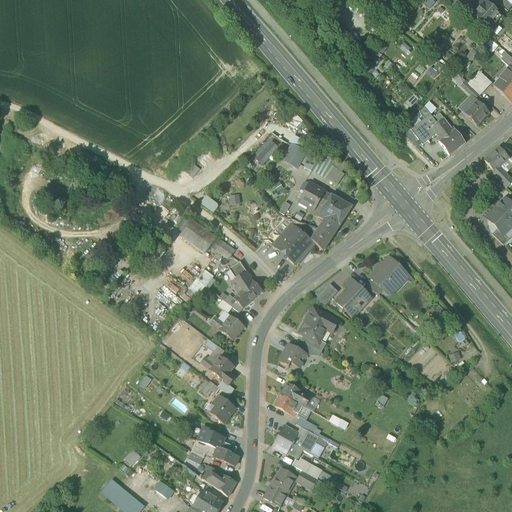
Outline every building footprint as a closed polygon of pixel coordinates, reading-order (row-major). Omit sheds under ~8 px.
[(452,7),(456,11),(464,2),(463,2),(461,0),(457,0),(451,7),(452,7)] [(494,0),(492,3),(507,14),(511,8),(505,2),(502,0),(494,0)] [(464,1),(463,2),(464,2),(456,11),(465,19),(469,15),(469,14),(473,9),(464,1)] [(469,15),(490,34),(498,25),(499,26),(504,20),(493,11),(492,12),(481,2),(476,7),(475,7),(473,9),(469,14),(469,15)] [(359,44),(361,33),(344,29),(341,40),(359,44)] [(511,68),(511,61),(507,56),(501,62),(508,68),(511,70),(511,68)] [(492,87),(511,105),(511,104),(511,71),(511,70),(508,68),(497,80),(498,81),(492,87)] [(450,78),(455,83),(459,78),(454,73),(450,78)] [(479,73),(467,86),(479,97),(491,84),(479,73)] [(464,83),(459,78),(455,83),(460,87),(464,83)] [(475,101),(479,97),(467,86),(464,83),(460,87),(471,98),(474,101),(475,101)] [(464,116),(474,106),(469,101),(459,111),(464,116)] [(489,114),(477,103),(474,106),(464,116),(476,128),(489,114)] [(419,114),(424,120),(430,116),(424,109),(420,113),(419,114)] [(409,124),(413,129),(424,120),(419,114),(409,124)] [(433,120),(436,125),(443,120),(439,115),(433,120)] [(433,120),(430,116),(424,120),(413,129),(410,131),(415,137),(420,133),(427,143),(435,137),(437,139),(435,140),(449,158),(457,151),(436,125),(433,120)] [(443,120),(436,125),(457,151),(465,145),(452,128),(450,130),(443,120)] [(415,137),(422,147),(427,143),(420,133),(415,137)] [(261,167),(284,146),(276,137),(253,158),(261,167)] [(290,166),(296,170),(299,167),(298,166),(305,154),(291,146),(283,160),(290,166)] [(484,163),(492,172),(493,173),(498,168),(508,159),(499,149),(484,163)] [(299,167),(311,173),(313,168),(318,160),(319,159),(315,157),(314,159),(305,154),(298,166),(299,167)] [(313,168),(326,176),(332,168),(318,160),(313,168)] [(182,171),(192,179),(199,170),(189,163),(182,171)] [(338,173),(332,168),(326,176),(329,181),(329,182),(338,173)] [(511,183),(511,182),(498,168),(493,173),(492,172),(491,174),(506,190),(511,183)] [(277,182),(267,191),(273,198),(283,190),(277,182)] [(300,191),(304,194),(309,185),(307,184),(304,185),(300,191)] [(331,197),(309,185),(304,194),(299,204),(313,212),(317,206),(323,209),(317,219),(324,222),(322,225),(334,234),(350,209),(351,209),(350,208),(331,198),(331,197)] [(229,197),(231,206),(239,204),(237,195),(229,197)] [(500,207),(496,211),(511,226),(511,207),(506,201),(504,201),(500,205),(500,207)] [(279,214),(284,217),(290,207),(285,204),(279,214)] [(503,237),(511,227),(511,226),(496,211),(495,210),(487,218),(487,221),(496,231),(502,237),(503,237)] [(173,223),(178,227),(185,217),(180,214),(173,223)] [(182,235),(191,222),(192,220),(185,214),(174,229),(182,235)] [(180,238),(204,256),(215,239),(191,222),(182,235),(180,238)] [(292,226),(306,238),(313,229),(295,222),(292,226)] [(322,253),(334,234),(322,225),(318,232),(311,242),(314,245),(322,253)] [(295,266),(314,245),(311,242),(306,238),(292,226),(274,246),(273,246),(272,247),(295,266)] [(313,228),(313,229),(306,238),(311,242),(318,232),(313,228)] [(491,236),(503,247),(508,242),(503,237),(502,237),(496,231),(491,236)] [(209,248),(228,261),(234,253),(216,240),(209,248)] [(152,246),(140,260),(153,270),(164,255),(152,246)] [(371,281),(383,292),(390,284),(389,283),(392,282),(397,287),(398,288),(408,277),(389,259),(370,280),(371,281)] [(230,272),(235,280),(245,274),(239,264),(229,271),(230,272)] [(205,288),(205,289),(212,280),(213,279),(204,271),(196,281),(205,288)] [(225,275),(231,283),(235,280),(230,272),(225,275)] [(234,289),(240,294),(252,283),(245,274),(235,280),(231,283),(234,289)] [(343,311),(353,321),(360,313),(358,311),(370,298),(350,279),(342,288),(345,291),(347,292),(344,295),(343,293),(333,304),(342,312),(343,311)] [(212,280),(205,289),(208,291),(215,282),(212,280)] [(205,288),(196,281),(184,296),(193,303),(205,288)] [(366,286),(378,298),(383,292),(371,281),(366,286)] [(252,282),(252,283),(240,294),(233,301),(234,302),(242,310),(261,292),(252,282)] [(383,292),(388,297),(397,287),(392,282),(389,283),(390,284),(383,292)] [(316,300),(325,307),(338,294),(329,286),(316,300)] [(223,303),(228,307),(234,302),(233,301),(229,296),(227,298),(222,295),(219,299),(222,302),(223,303)] [(234,302),(228,307),(223,303),(222,302),(217,308),(223,313),(227,315),(232,309),(239,315),(242,310),(234,302)] [(304,338),(324,348),(337,324),(313,310),(299,335),(304,338)] [(227,315),(223,313),(217,321),(224,326),(230,318),(227,315)] [(230,318),(224,326),(219,332),(232,343),(243,328),(230,318)] [(210,324),(219,332),(224,326),(217,321),(214,319),(210,324)] [(304,338),(301,343),(312,349),(321,354),(324,348),(304,338)] [(204,347),(213,354),(217,348),(209,342),(204,347)] [(307,357),(312,349),(301,343),(297,351),(306,356),(307,357)] [(290,366),(296,369),(300,364),(301,365),(306,356),(297,351),(289,346),(279,364),(288,369),(290,366)] [(194,360),(200,364),(204,359),(199,355),(194,360)] [(220,358),(213,366),(209,372),(223,384),(228,388),(234,380),(228,375),(233,368),(220,358)] [(200,364),(209,372),(213,366),(204,359),(200,364)] [(144,390),(150,380),(145,377),(138,386),(144,390)] [(211,393),(215,396),(215,395),(219,391),(210,384),(206,389),(211,393)] [(219,390),(228,397),(233,391),(228,388),(223,384),(219,390)] [(280,396),(302,408),(304,410),(311,399),(286,385),(280,396)] [(202,394),(207,398),(211,393),(206,389),(202,394)] [(298,416),(302,408),(280,396),(273,407),(293,418),(295,414),(298,416)] [(380,410),(386,400),(379,396),(373,406),(380,410)] [(209,415),(223,426),(234,411),(235,411),(235,410),(218,397),(211,407),(214,409),(209,415)] [(344,431),(347,424),(331,416),(327,423),(344,431)] [(161,425),(170,427),(172,421),(162,419),(161,425)] [(295,426),(301,430),(307,433),(312,436),(316,429),(299,419),(295,426)] [(277,438),(292,446),(296,438),(298,435),(284,427),(277,438)] [(211,433),(203,429),(197,444),(215,451),(215,449),(219,450),(222,443),(223,440),(210,435),(211,433)] [(302,441),(303,439),(307,433),(301,430),(298,435),(296,438),(302,441)] [(312,436),(307,433),(303,439),(315,445),(318,439),(312,436)] [(285,458),(287,455),(292,446),(277,438),(271,450),(285,458)] [(302,452),(309,456),(315,445),(303,439),(302,441),(296,438),(292,446),(302,452)] [(318,439),(315,445),(309,456),(317,460),(327,444),(318,439)] [(233,457),(236,449),(222,443),(219,450),(230,455),(229,455),(233,457)] [(211,459),(212,459),(215,451),(197,444),(194,450),(194,452),(205,456),(211,458),(211,459)] [(302,452),(292,446),(287,455),(297,461),(302,452)] [(192,449),(190,454),(202,460),(205,456),(194,452),(194,450),(192,449)] [(215,449),(215,451),(212,459),(234,468),(238,459),(233,457),(229,455),(230,455),(219,450),(215,449)] [(129,452),(123,462),(132,467),(138,458),(129,452)] [(199,467),(202,460),(190,454),(187,461),(199,467)] [(302,474),(317,482),(322,473),(300,461),(298,464),(295,462),(291,468),(302,474)] [(201,481),(215,490),(219,482),(213,478),(216,473),(207,468),(201,478),(200,477),(199,479),(201,481)] [(182,478),(190,484),(196,477),(187,470),(181,477),(182,478)] [(269,489),(286,498),(296,480),(281,472),(277,479),(275,478),(269,489)] [(297,482),(312,490),(317,482),(302,474),(297,482)] [(222,476),(219,482),(215,490),(227,499),(236,484),(222,476)] [(310,493),(312,490),(297,482),(296,485),(310,493)] [(100,494),(121,511),(141,511),(143,510),(110,483),(100,494)] [(333,483),(330,489),(344,495),(347,489),(333,483)] [(154,492),(165,500),(171,493),(160,485),(154,492)] [(282,504),(286,498),(269,489),(263,500),(279,509),(282,504)] [(193,511),(218,511),(223,505),(202,492),(190,510),(193,511)] [(288,500),(286,498),(282,504),(291,509),(294,503),(288,500)] [(291,509),(296,511),(300,511),(302,509),(294,503),(291,509)]
